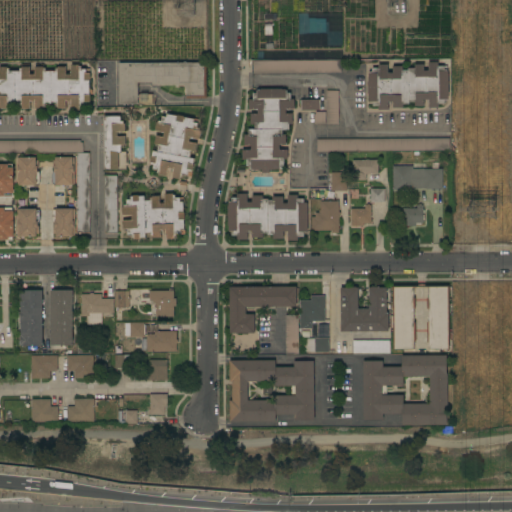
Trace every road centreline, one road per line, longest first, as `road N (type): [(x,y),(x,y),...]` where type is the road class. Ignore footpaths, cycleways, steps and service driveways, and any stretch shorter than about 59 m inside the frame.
road 1 (residential): [(0,265),(511,263)]
road 2 (residential): [(228,0),(228,103),(203,208),(200,419)]
road 3 (motorway): [(311,511),(41,487)]
